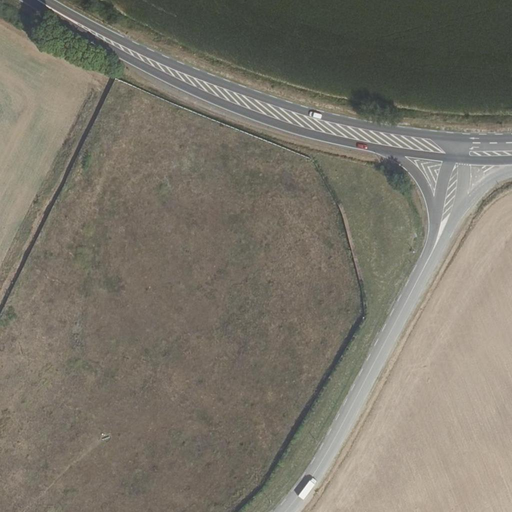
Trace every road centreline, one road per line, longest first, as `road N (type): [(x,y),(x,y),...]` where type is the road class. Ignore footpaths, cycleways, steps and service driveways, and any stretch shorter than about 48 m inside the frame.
road 1 (secondary): [(452,136),(297,109),(187,70),(37,0)]
road 2 (secondary): [(34,0),(213,100),(380,148)]
road 3 (tertiary): [(287,511),(348,416),(426,261)]
road 4 (track): [(0,281),(110,49)]
road 5 (unknown): [(293,504),(349,498),(511,413)]
